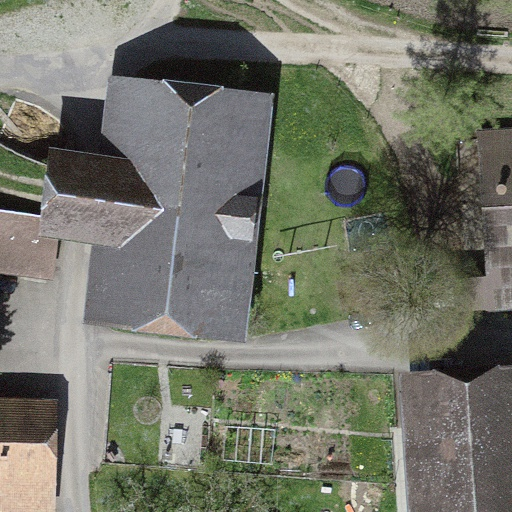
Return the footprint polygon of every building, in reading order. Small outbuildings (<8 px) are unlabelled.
[(130,176),(106,173),(100,228),(122,230),(113,308),(221,322),(241,154),(257,156),(260,134),(244,132),(248,101),(141,88),(130,176)] [(497,301),(511,300),(511,135),(487,137),(497,301)] [(54,222),(0,213),(0,265),(51,272),(54,222)] [(423,511),(511,511),(511,382),(416,386),(423,511)] [(39,511),(45,415),(0,414),(0,511),(10,511),(39,511)]
